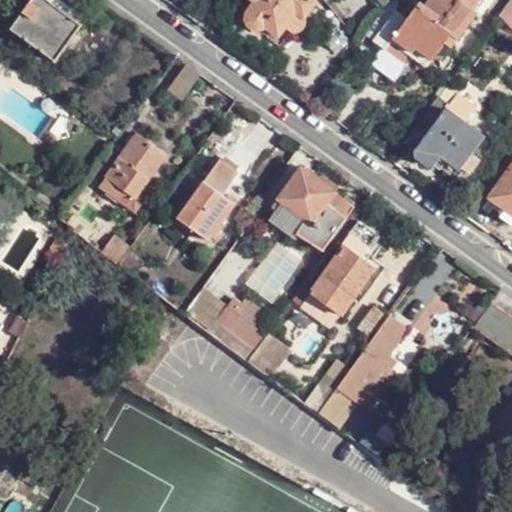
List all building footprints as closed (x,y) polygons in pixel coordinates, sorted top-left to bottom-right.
[(32,0),(12,29),(55,60),(82,24),(53,2),(54,0),(32,0)] [(315,1),(313,0),(251,0),(254,2),(247,11),(245,18),(247,25),(252,29),(260,30),(266,28),(279,36),(297,11),(304,17),(315,1)] [(419,1),(395,35),(413,49),(416,46),(440,63),(478,12),(474,8),(480,0),(430,0),(427,5),(419,1)] [(511,31),(511,0),(499,18),(511,32),(511,31)] [(442,96),(406,144),(416,152),(448,107),(449,108),(452,104),(450,103),(442,96)] [(448,107),(416,152),(417,158),(426,165),(434,166),(441,156),(461,168),(485,134),(449,108),(448,107)] [(139,136),(100,186),(134,212),(140,204),(135,198),(166,157),(139,136)] [(278,212),(272,220),(321,257),(357,206),(302,166),(285,193),(283,192),(273,207),(278,212)] [(511,168),(491,199),(506,209),(501,216),(511,223),(511,168)] [(213,171),(204,184),(209,187),(218,174),(213,171)] [(209,187),(204,184),(186,211),(218,230),(229,215),(223,210),(229,201),(223,197),(232,184),(218,174),(209,187)] [(343,245),(345,247),(364,261),(380,238),(360,222),(343,245)] [(109,230),(97,247),(109,255),(121,239),(109,230)] [(364,261),(345,247),(312,292),(342,315),(376,270),(364,261)] [(131,254),(121,268),(137,280),(147,266),(131,254)] [(511,318),(494,305),(476,329),(511,355),(511,318)] [(257,352),(269,336),(259,329),(270,317),(255,307),(245,319),(235,311),(223,327),(257,352)] [(390,316),(333,395),(343,404),(348,397),(370,412),(398,374),(393,370),(396,367),(396,360),(392,359),(411,331),(390,316)] [(215,337),(249,363),(257,352),(223,327),(215,337)] [(271,336),(252,361),(271,376),(291,349),(271,336)] [(362,428),(354,438),(379,456),(387,446),(362,428)]
